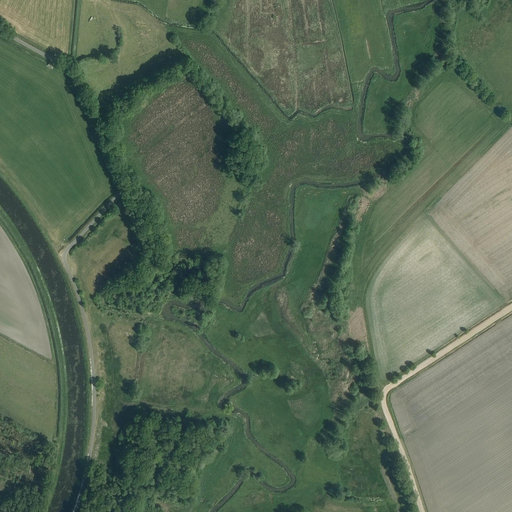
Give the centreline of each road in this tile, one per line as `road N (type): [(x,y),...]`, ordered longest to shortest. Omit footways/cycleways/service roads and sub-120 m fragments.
road 1 (unclassified): [(0,30),(71,72),(121,183),(64,254),(94,392),(75,511)]
road 2 (track): [(383,397),(366,328),(371,280),(505,129),(511,97)]
road 3 (track): [(422,511),(384,408),(386,390),(511,307)]
